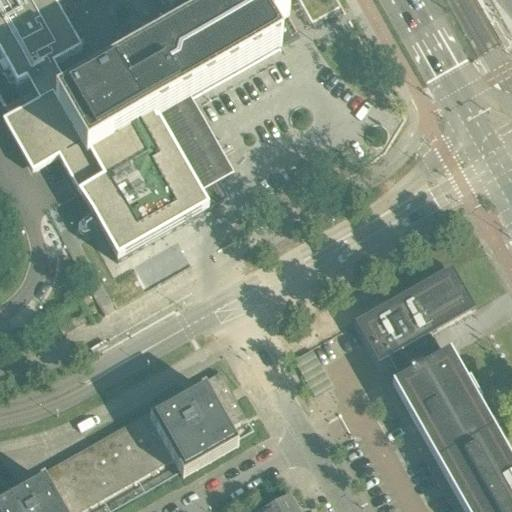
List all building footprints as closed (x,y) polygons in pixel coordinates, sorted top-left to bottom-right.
[(0,0),(0,59),(3,66),(9,77),(15,87),(16,88),(17,89),(26,106),(27,105),(28,105),(36,100),(39,105),(32,108),(33,109),(54,97),(57,102),(67,96),(68,97),(69,97),(63,85),(65,84),(64,83),(55,67),(81,52),(51,0),(0,0)] [(69,97),(68,97),(67,96),(57,102),(54,97),(33,109),(32,108),(30,110),(29,110),(14,119),(0,95),(0,189),(22,228),(22,229),(24,228),(43,217),(47,215),(58,209),(78,197),(77,197),(78,197),(117,266),(163,240),(208,214),(208,213),(228,202),(213,175),(213,174),(212,175),(199,151),(183,122),(176,110),(189,103),(190,104),(191,104),(190,102),(278,52),(279,54),(280,53),(279,52),(281,51),(281,50),(282,49),(299,39),(291,25),(288,20),(288,19),(277,0),(240,0),(192,27),(191,28),(134,60),(132,61),(122,67),(121,67),(69,97)] [(451,272),(354,327),(354,328),(377,369),(394,359),(403,375),(405,380),(392,388),(411,421),(410,421),(418,434),(462,511),(511,511),(511,466),(477,405),(481,403),(481,402),(470,383),(469,382),(466,384),(449,355),(436,363),(433,358),(424,342),(474,314),(475,313),(451,272)] [(76,309),(55,322),(63,336),(85,323),(76,309)] [(297,358),(312,394),(331,387),(316,350),(297,358)] [(238,449),(234,442),(228,432),(246,422),(220,376),(0,500),(0,511),(86,511),(172,463),(182,481),(238,449)] [(296,511),(290,500),(290,499),(266,511),(296,511)]
